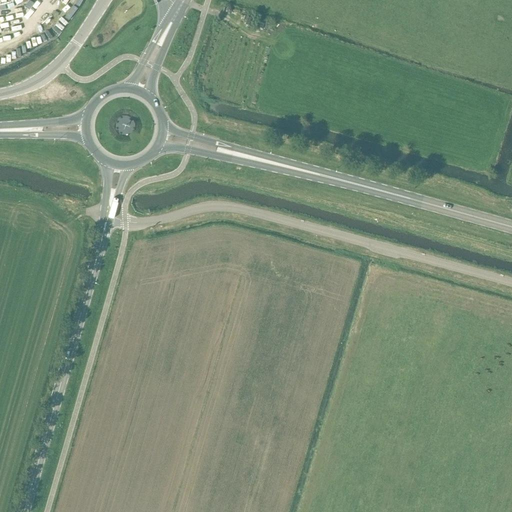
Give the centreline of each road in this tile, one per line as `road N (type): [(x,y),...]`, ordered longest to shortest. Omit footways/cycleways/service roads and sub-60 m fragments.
road 1 (primary): [(511,227),(162,136)]
road 2 (tertiary): [(25,511),(117,165)]
road 3 (unclassified): [(0,94),(39,83),(77,45),(105,0)]
